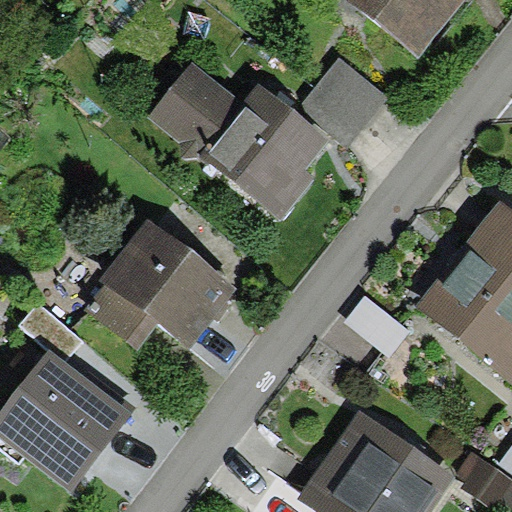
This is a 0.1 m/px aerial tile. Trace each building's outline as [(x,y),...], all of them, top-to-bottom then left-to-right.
[(410,0),(449,30),(473,0),(410,0)] [(211,41),(164,98),(303,213),(414,79),(361,36),(319,90),(281,60),(262,81),(211,41)] [(171,195),(120,259),(212,341),(266,274),(171,195)] [(511,207),(449,289),(511,337),(511,207)] [(70,339),(8,424),(98,486),(155,405),(70,339)] [(377,448),(340,497),(362,511),(454,511),(452,511),(485,468),(387,400),(360,436),(377,448)]
